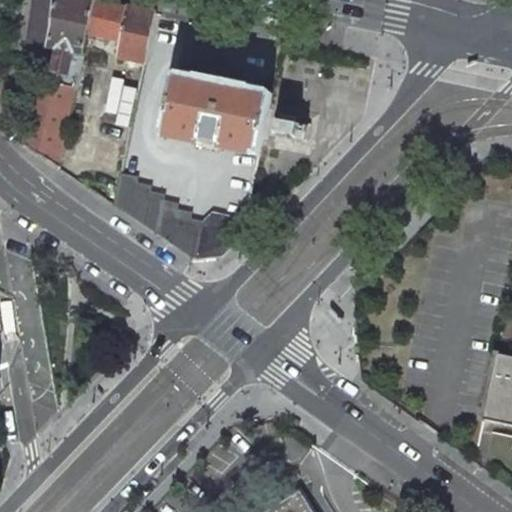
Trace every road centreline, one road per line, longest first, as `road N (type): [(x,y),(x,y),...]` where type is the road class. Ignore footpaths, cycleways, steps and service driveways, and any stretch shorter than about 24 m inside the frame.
road 1 (secondary): [(466,30),(200,309)]
road 2 (secondary): [(258,351),(511,88)]
road 3 (residential): [(485,511),(258,351)]
road 4 (residential): [(200,309),(0,165)]
road 5 (secondary): [(200,309),(37,476)]
road 6 (secondary): [(107,511),(258,351)]
road 7 (residential): [(0,268),(37,476)]
road 8 (secondary): [(319,0),(466,30)]
